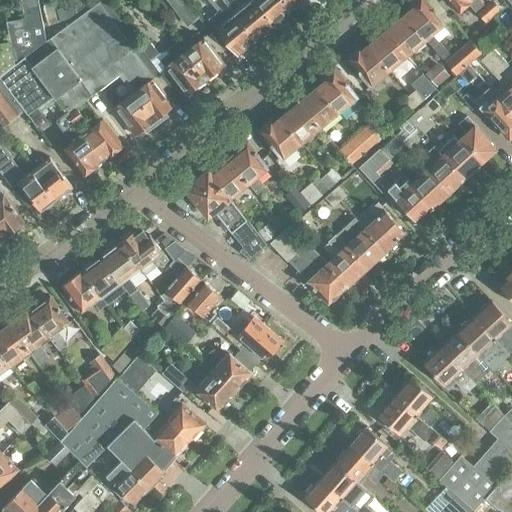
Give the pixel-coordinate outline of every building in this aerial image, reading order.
[(20,0),(24,18),(8,21),(13,49),(15,63),(23,57),(46,39),(39,0),(20,0)] [(112,63),(120,73),(134,93),(153,78),(160,72),(142,49),(105,0),(99,0),(98,2),(50,37),(85,84),(112,63)] [(73,0),(70,3),(56,8),(59,20),(69,17),(77,11),(74,0),(73,0)] [(74,0),(77,11),(91,0),(74,0)] [(168,0),(187,25),(199,16),(186,0),(168,0)] [(254,38),(255,37),(235,13),(224,0),(209,0),(218,11),(210,18),(217,27),(237,52),(245,46),(249,45),(252,43),(254,38)] [(265,32),(275,24),(254,0),(250,0),(235,13),(255,37),(264,30),(265,32)] [(285,0),(254,0),(275,24),(285,16),(284,14),(292,7),(285,0)] [(412,9),(406,14),(427,39),(445,23),(426,0),(415,0),(410,6),(412,9)] [(448,0),(458,12),(469,3),(485,22),(493,16),(484,5),(479,0),(448,0)] [(489,0),(484,5),(493,16),(500,10),(492,0),(489,0)] [(54,3),(43,6),(47,24),(59,20),(56,8),(54,3)] [(397,22),(388,29),(409,54),(427,39),(406,14),(404,16),(400,15),(397,18),(397,22)] [(371,42),(369,44),(390,70),(409,54),(388,29),(379,37),(375,36),(371,40),(371,42)] [(195,44),(185,52),(205,79),(225,64),(204,37),(198,34),(191,39),(195,44)] [(51,93),(66,112),(67,113),(76,107),(93,94),(85,84),(50,37),(46,39),(23,57),(48,89),(51,93)] [(141,45),(150,57),(158,51),(149,39),(141,45)] [(458,76),(463,71),(482,54),(470,39),(445,61),(458,76)] [(167,48),(169,53),(160,60),(166,67),(165,67),(186,94),(205,79),(185,52),(176,41),(167,48)] [(371,86),(390,70),(369,44),(363,50),(360,47),(347,58),(371,86)] [(0,66),(1,74),(15,63),(13,49),(0,51),(0,66)] [(488,54),(511,81),(511,68),(494,49),(488,54)] [(497,94),(511,110),(511,81),(488,54),(481,60),(500,81),(492,88),(497,94)] [(0,75),(0,78),(24,109),(26,112),(51,93),(48,89),(23,57),(15,63),(1,74),(0,75)] [(437,61),(425,72),(435,84),(448,74),(437,61)] [(324,81),(318,86),(340,113),(359,97),(335,68),(322,78),(324,81)] [(0,123),(2,126),(24,109),(0,78),(0,123)] [(174,105),(153,78),(134,93),(157,123),(167,115),(165,112),(174,105)] [(322,128),(340,113),(318,86),(315,88),(313,88),(309,91),(309,94),(301,101),(322,128)] [(411,93),(419,103),(425,97),(417,88),(411,93)] [(468,92),(462,98),(473,111),(479,105),(474,100),(468,92)] [(135,134),(137,133),(144,128),(146,131),(157,123),(134,93),(114,107),(135,134)] [(419,103),(411,93),(404,99),(412,108),(419,103)] [(479,105),(488,116),(509,138),(511,135),(511,110),(497,94),(488,102),(481,94),(474,100),(479,105)] [(427,103),(434,112),(441,106),(433,97),(427,103)] [(284,115),(282,117),(303,143),(322,128),(301,101),(291,110),(288,109),(284,112),(284,115)] [(427,103),(421,108),(421,109),(420,108),(410,117),(420,129),(420,128),(424,132),(434,123),(429,117),(434,112),(427,103)] [(76,107),(67,113),(75,123),(84,117),(76,107)] [(95,167),(104,160),(83,133),(75,123),(67,113),(66,112),(56,120),(73,141),(64,148),(84,175),(86,174),(89,174),(95,170),(95,167)] [(284,159),(303,143),(282,117),(275,123),(272,120),(260,130),(284,159)] [(420,129),(410,117),(400,126),(403,129),(397,134),(405,143),(420,129)] [(102,118),(83,133),(104,160),(113,153),(115,154),(121,150),(121,147),(123,145),(102,118)] [(467,133),(460,140),(469,151),(472,148),(484,161),(497,149),(475,125),(467,133)] [(367,132),(360,137),(369,148),(376,141),(367,132)] [(405,143),(397,134),(381,149),(389,158),(405,143)] [(350,164),(369,148),(360,137),(342,154),(350,164)] [(481,164),(484,161),(472,148),(469,151),(460,140),(443,155),(465,180),(466,179),(465,178),(473,171),(476,172),(481,167),(481,164)] [(266,186),(257,175),(267,166),(247,141),(245,143),(243,142),(238,146),(238,149),(229,156),(249,181),(258,193),(266,186)] [(0,170),(12,186),(18,181),(41,211),(46,207),(48,207),(53,204),(54,202),(57,199),(34,169),(25,175),(0,142),(0,170)] [(428,169),(427,170),(448,194),(454,188),(458,188),(463,184),(463,182),(465,180),(443,155),(435,146),(420,160),(428,169)] [(389,158),(381,149),(379,147),(359,166),(393,203),(397,199),(416,220),(429,208),(420,197),(422,195),(411,184),(407,179),(399,186),(396,183),(391,187),(380,174),(393,162),(389,158)] [(209,173),(230,198),(231,200),(233,199),(231,196),(249,181),(229,156),(219,164),(216,163),(212,166),(212,170),(209,173)] [(57,199),(60,197),(61,196),(63,196),(67,193),(68,191),(73,187),(61,172),(50,157),(34,169),(57,199)] [(334,183),(335,183),(342,177),(334,166),(326,172),(334,183)] [(441,200),(448,194),(427,170),(411,184),(422,195),(420,197),(429,208),(431,210),(434,208),(437,208),(441,204),(441,200)] [(230,198),(209,173),(209,172),(204,175),(203,174),(190,184),(191,185),(187,189),(194,197),(193,198),(203,210),(204,209),(209,215),(215,211),(230,198)] [(311,203),(334,183),(326,172),(321,177),(319,174),(300,190),(311,203)] [(285,193),(300,212),(310,204),(295,185),(285,193)] [(340,186),(333,191),(342,201),(349,195),(340,186)] [(22,224),(25,222),(4,194),(4,195),(0,189),(0,229),(5,236),(14,230),(15,232),(24,226),(22,224)] [(327,197),(336,207),(342,201),(333,191),(327,197)] [(239,210),(231,200),(230,198),(215,211),(243,247),(240,251),(250,259),(267,244),(239,210)] [(375,217),(365,227),(386,250),(388,248),(392,248),(396,244),(396,240),(405,232),(379,203),(370,212),(375,217)] [(301,216),(292,224),(300,234),(310,225),(301,216)] [(269,223),(258,232),(266,243),(278,234),(269,223)] [(300,234),(292,224),(291,224),(271,242),(288,261),(298,251),(317,272),(307,281),(322,298),(323,298),(329,304),(342,291),(341,290),(347,285),(326,262),(300,234)] [(383,252),(386,250),(365,227),(349,242),(347,240),(345,243),(346,244),(346,245),(366,268),(375,260),(379,260),(383,256),(383,252)] [(123,240),(120,242),(140,268),(145,274),(158,265),(161,267),(168,259),(150,235),(147,237),(143,231),(137,235),(134,231),(131,233),(130,232),(121,238),(123,240)] [(339,251),(326,262),(347,285),(349,283),(353,283),(358,279),(358,275),(366,268),(346,245),(346,244),(345,243),(336,233),(329,240),(339,251)] [(187,266),(195,257),(175,241),(166,248),(174,258),(162,272),(172,280),(163,289),(165,291),(160,295),(163,300),(156,305),(157,307),(156,308),(167,317),(184,299),(202,279),(187,266)] [(129,277),(140,268),(120,242),(118,244),(116,243),(111,247),(111,249),(102,256),(126,289),(142,310),(149,304),(129,277)] [(85,269),(83,270),(107,303),(126,289),(102,256),(93,262),(92,261),(84,267),(85,269)] [(81,271),(62,285),(82,312),(94,303),(98,309),(107,303),(83,270),(82,271),(81,271)] [(511,272),(507,277),(509,279),(501,286),(511,297),(511,272)] [(184,299),(204,316),(221,296),(202,279),(184,299)] [(68,343),(58,331),(69,323),(50,296),(47,298),(46,296),(38,302),(39,304),(30,311),(50,337),(59,350),(68,343)] [(475,318),(503,348),(508,353),(511,348),(511,339),(511,322),(492,301),(489,304),(486,304),(481,308),(481,312),(475,318)] [(9,323),(30,352),(39,364),(49,356),(40,344),(50,337),(30,311),(29,309),(9,323)] [(181,325),(170,316),(162,327),(173,336),(181,325)] [(241,349),(245,345),(248,349),(251,346),(262,357),(267,351),(270,354),(281,341),(255,318),(254,319),(246,328),(243,325),(236,333),(222,321),(217,316),(211,322),(220,330),(234,343),(241,349)] [(461,330),(459,332),(478,353),(485,347),(493,356),(503,348),(475,318),(470,322),(466,322),(461,326),(461,330)] [(132,336),(139,328),(130,320),(123,328),(132,336)] [(0,352),(10,366),(30,352),(9,323),(0,329),(0,352)] [(448,342),(442,348),(469,378),(474,383),(491,367),(478,353),(459,332),(456,335),(453,334),(448,339),(448,342)] [(113,358),(123,346),(113,337),(102,348),(113,358)] [(469,378),(442,348),(437,352),(433,352),(428,357),(427,359),(425,362),(445,384),(452,378),(460,387),(469,378)] [(253,373),(239,360),(228,350),(211,369),(236,392),(253,373)] [(0,373),(10,366),(0,352),(0,373)] [(91,360),(94,365),(107,382),(115,373),(100,353),(91,360)] [(139,353),(133,360),(118,377),(120,378),(136,392),(156,369),(139,353)] [(162,373),(183,391),(192,381),(170,363),(162,373)] [(194,389),(220,411),(236,392),(211,369),(194,389)] [(411,377),(408,381),(406,381),(402,386),(402,388),(395,396),(429,426),(438,415),(425,404),(433,395),(411,377)] [(153,437),(145,429),(159,414),(136,392),(120,378),(83,419),(62,443),(70,450),(71,450),(80,459),(88,467),(109,445),(123,459),(150,486),(165,471),(174,460),(164,450),(166,448),(153,437)] [(101,389),(93,378),(85,384),(95,396),(101,389)] [(79,414),(94,396),(84,384),(66,398),(79,414)] [(19,434),(30,423),(36,417),(15,396),(0,410),(0,427),(10,417),(14,421),(10,425),(19,434)] [(448,442),(429,426),(395,396),(388,404),(386,404),(382,408),(382,411),(378,415),(400,433),(406,426),(423,441),(427,437),(442,449),(448,442)] [(169,404),(175,410),(167,419),(191,441),(206,423),(182,401),(182,402),(176,397),(169,404)] [(483,424),(497,408),(498,407),(492,401),(476,418),(483,424)] [(65,434),(83,419),(70,403),(59,412),(56,407),(49,414),(52,418),(65,434)] [(166,420),(159,414),(145,429),(153,437),(166,448),(164,450),(174,460),(184,450),(188,447),(189,443),(191,441),(167,419),(166,420)] [(511,422),(507,418),(503,414),(489,430),(497,437),(511,450),(511,422)] [(36,417),(30,423),(42,435),(48,429),(36,417)] [(46,423),(59,439),(65,434),(52,418),(46,423)] [(394,480),(402,470),(389,458),(395,451),(367,426),(351,443),(384,472),(390,476),(394,480)] [(485,498),(496,485),(500,481),(497,478),(510,463),(511,464),(511,450),(497,437),(473,464),(461,454),(438,479),(450,489),(474,509),(485,498)] [(57,464),(70,450),(62,443),(60,441),(47,455),(57,464)] [(339,458),(336,461),(357,481),(364,473),(375,482),(384,472),(351,443),(345,450),(343,451),(340,455),(339,458)] [(0,488),(20,468),(4,451),(0,455),(0,488)] [(426,467),(436,456),(432,452),(421,463),(426,467)] [(429,470),(438,479),(453,462),(444,454),(429,470)] [(46,494),(29,511),(59,511),(76,495),(68,487),(88,467),(80,459),(61,479),(46,494)] [(110,486),(120,495),(124,492),(134,502),(138,498),(143,496),(146,493),(148,489),(150,486),(123,459),(108,475),(114,481),(110,486)] [(350,489),(357,481),(336,461),(333,464),(330,465),(327,469),(327,471),(320,478),(358,511),(375,511),(369,506),(369,505),(350,489)] [(511,511),(511,475),(507,472),(500,481),(496,485),(485,498),(498,509),(499,508),(503,511),(511,511)] [(77,489),(84,496),(99,481),(91,474),(77,489)] [(398,483),(394,480),(390,476),(384,483),(393,490),(398,483)] [(305,496),(314,504),(322,511),(358,511),(320,478),(305,496)] [(29,511),(46,494),(30,479),(4,507),(9,511),(8,511),(29,511)] [(99,481),(84,496),(73,508),(78,511),(93,511),(111,493),(99,481)] [(449,503),(440,511),(471,511),(474,509),(450,489),(442,497),(449,503)] [(132,511),(119,500),(113,507),(108,511),(132,511)]
